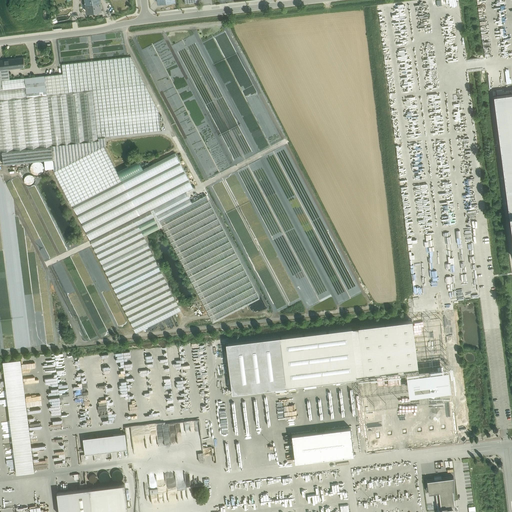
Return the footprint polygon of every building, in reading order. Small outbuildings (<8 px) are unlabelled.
[(100,9),(98,0),(83,0),(85,11),(100,9)] [(10,79),(1,80),(2,88),(0,88),(0,100),(93,90),(145,84),(131,56),(62,64),(63,73),(10,79)] [(24,57),(5,59),(6,68),(8,68),(25,66),(24,57)] [(5,59),(0,59),(0,88),(2,88),(1,80),(10,79),(8,68),(6,68),(5,59)] [(145,84),(93,90),(98,137),(105,137),(161,130),(159,111),(145,84)] [(0,100),(0,148),(0,151),(51,146),(53,146),(53,145),(98,140),(98,137),(93,90),(0,100)] [(511,92),(493,95),(509,214),(511,213),(511,92)] [(98,140),(53,145),(53,146),(51,146),(54,171),(104,145),(104,146),(106,145),(105,137),(98,137),(98,140)] [(104,145),(54,171),(71,205),(72,205),(122,180),(104,146),(104,145)] [(175,153),(122,180),(72,205),(90,240),(193,187),(175,153)] [(42,173),(41,161),(32,162),(32,167),(35,166),(35,170),(33,170),(34,174),(42,173)] [(33,174),(24,175),(24,183),(34,183),(33,174)] [(459,305),(458,307),(460,311),(462,347),(466,348),(471,348),(478,352),(480,356),(484,356),(480,330),(478,308),(473,305),(459,305)] [(412,320),(358,326),(364,376),(418,369),(412,320)] [(351,327),(280,336),(286,386),(357,377),(351,327)] [(20,358),(3,361),(17,473),(34,471),(20,358)] [(449,427),(465,425),(464,417),(447,420),(449,427)] [(292,434),(296,461),(354,454),(350,427),(292,434)] [(450,430),(441,432),(443,444),(452,442),(450,430)] [(114,439),(84,443),(85,453),(127,448),(125,432),(114,434),(114,439)] [(441,432),(411,436),(413,448),(443,444),(441,432)] [(118,481),(122,473),(117,470),(114,474),(116,475),(114,479),(118,481)] [(93,487),(104,485),(104,481),(105,481),(105,477),(102,477),(102,474),(94,474),(95,483),(92,483),(93,487)] [(453,489),(453,476),(441,478),(441,475),(434,476),(434,478),(427,479),(428,493),(436,492),(438,509),(440,509),(440,511),(457,511),(457,509),(456,507),(455,507),(452,489),(453,489)] [(127,511),(124,483),(89,488),(92,511),(127,511)] [(92,511),(89,488),(57,492),(59,511),(92,511)]
